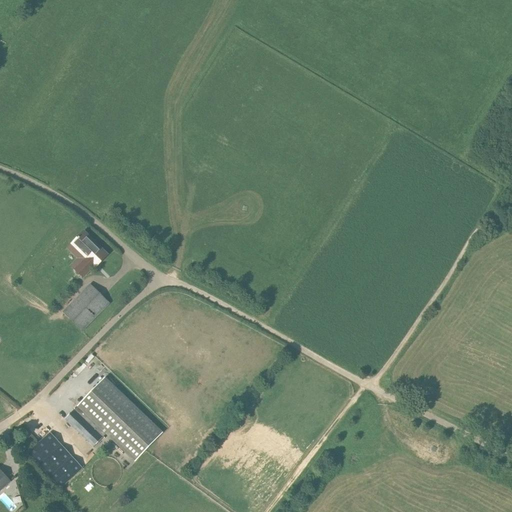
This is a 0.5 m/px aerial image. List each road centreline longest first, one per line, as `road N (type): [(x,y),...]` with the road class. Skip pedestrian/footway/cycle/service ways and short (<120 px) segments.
road 1 (unclassified): [(511,456),(158,278)]
road 2 (track): [(266,511),(382,371),(460,254),(492,219),(511,213)]
road 3 (unclassified): [(0,426),(158,278)]
road 4 (unclassified): [(158,278),(50,191),(0,170)]
